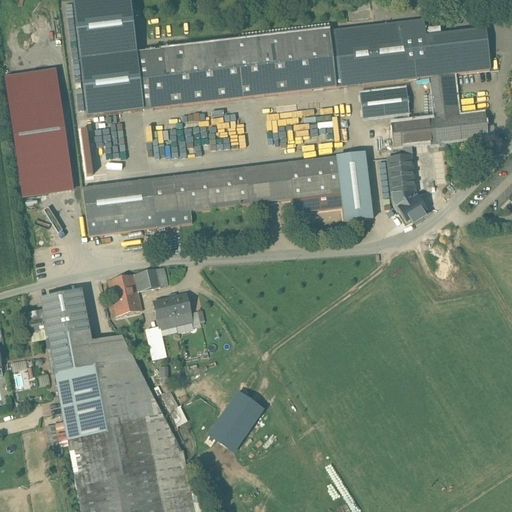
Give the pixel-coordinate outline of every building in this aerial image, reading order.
[(128,0),(123,0),(73,6),(82,83),(86,119),(142,112),(135,56),(128,0)] [(424,22),(400,25),(402,41),(426,38),(424,22)] [(400,25),(340,32),(347,88),(406,81),(402,41),(400,25)] [(426,38),(402,41),(406,81),(431,79),(447,77),(453,76),(489,72),(485,31),(426,38)] [(336,90),(347,88),(340,32),(329,33),(336,90)] [(329,33),(162,53),(169,109),(336,90),(329,33)] [(162,53),(145,55),(152,111),(169,109),(162,53)] [(142,112),(152,111),(145,55),(135,56),(142,112)] [(56,71),(5,77),(20,199),(72,193),(56,71)] [(453,76),(447,77),(450,106),(456,106),(453,76)] [(447,77),(431,79),(436,121),(458,119),(456,106),(450,106),(447,77)] [(406,91),(360,96),(363,121),(408,116),(406,91)] [(436,121),(391,126),(394,148),(404,147),(410,146),(486,137),(483,116),(458,119),(436,121)] [(236,119),(219,119),(220,132),(237,131),(236,119)] [(372,221),(364,156),(336,160),(340,195),(343,224),(372,221)] [(405,159),(386,161),(387,161),(391,197),(391,198),(415,195),(414,195),(410,159),(411,158),(410,158),(405,159)] [(336,160),(288,165),(292,201),(340,195),(336,160)] [(249,206),(292,201),(288,165),(244,171),(249,206)] [(244,171),(173,179),(177,215),(249,206),(244,171)] [(153,195),(152,195),(154,218),(155,218),(177,215),(173,179),(151,182),(153,195)] [(151,182),(82,190),(88,239),(157,230),(155,218),(154,218),(152,195),(153,195),(151,182)] [(133,276),(137,294),(168,287),(164,269),(133,276)] [(133,276),(107,282),(115,318),(142,312),(137,294),(133,276)] [(49,301),(52,314),(80,308),(78,295),(49,301)] [(185,298),(169,301),(175,326),(190,322),(188,312),(185,298)] [(160,330),(175,326),(169,301),(154,305),(160,330)] [(52,314),(26,319),(31,342),(47,339),(85,331),(80,308),(52,314)] [(203,309),(188,312),(190,322),(192,327),(206,323),(203,309)] [(85,331),(47,339),(54,376),(92,368),(87,344),(85,331)] [(120,338),(87,344),(92,368),(54,376),(79,511),(193,511),(182,453),(181,453),(120,338)] [(11,364),(13,373),(27,370),(25,361),(11,364)] [(200,364),(187,366),(188,374),(201,372),(200,364)] [(39,376),(40,386),(50,386),(49,376),(39,376)] [(235,453),(264,410),(237,392),(208,435),(235,453)] [(275,511),(278,509),(271,498),(267,500),(275,511)]
